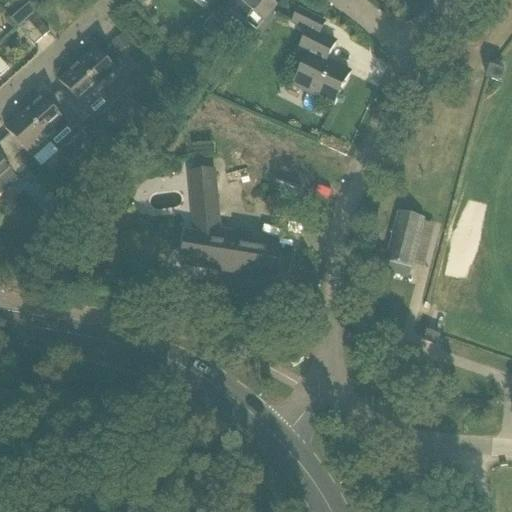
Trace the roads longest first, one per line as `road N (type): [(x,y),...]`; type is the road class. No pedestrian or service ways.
road 1 (residential): [(324,401),(342,210),(414,61)]
road 2 (secondary): [(276,439),(226,394),(170,361),(0,323)]
road 3 (unclassified): [(511,451),(386,435),(324,401)]
road 4 (residential): [(0,103),(116,0)]
